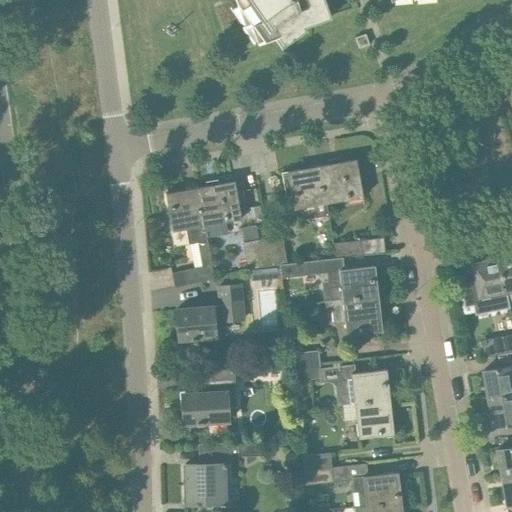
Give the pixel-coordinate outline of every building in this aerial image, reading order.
[(236,0),(246,25),(251,23),(258,43),(278,36),(284,43),(281,45),(282,47),(305,30),(308,29),(307,28),(306,29),(305,26),(331,17),(325,0),(236,0)] [(369,44),(365,34),(355,38),(359,48),(369,44)] [(511,74),(502,77),(511,108),(511,74)] [(364,197),(356,159),(320,165),(326,199),(360,193),(361,197),(364,197)] [(327,215),(319,166),(281,172),(285,192),(295,190),(298,207),(293,208),(294,210),(306,208),(308,219),(327,215)] [(197,187),(203,221),(238,215),(239,219),(241,218),(239,204),(247,202),(244,190),(236,191),(234,181),(197,187)] [(189,244),(206,241),(203,221),(197,187),(166,193),(172,231),(186,229),(189,244)] [(260,205),(246,208),(248,218),(262,215),(260,205)] [(287,263),(282,235),(267,237),(272,265),(280,264),(287,263)] [(272,265),(267,237),(243,242),(248,269),(256,268),(272,265)] [(334,257),(334,258),(343,257),(362,255),(360,240),(333,244),(335,257),(334,257)] [(511,255),(499,259),(506,294),(511,292),(511,255)] [(343,257),(334,258),(280,264),(282,276),(282,278),(326,272),(327,281),(322,281),(324,302),(358,298),(358,303),(379,300),(375,265),(345,268),(343,257)] [(478,304),(474,304),(476,311),(508,304),(508,303),(506,294),(499,259),(473,264),(476,281),(474,282),(478,304)] [(272,265),(273,277),(282,276),(280,264),(272,265)] [(213,279),(210,265),(172,273),(175,287),(186,285),(213,279)] [(256,268),(248,269),(249,279),(257,278),(256,268)] [(465,306),(474,304),(478,304),(474,282),(461,285),(465,306)] [(242,306),(240,285),(218,287),(220,305),(176,309),(179,340),(180,339),(181,352),(199,351),(198,338),(215,337),(214,322),(243,319),(243,318),(237,319),(236,306),(242,306)] [(382,331),(379,300),(358,303),(358,298),(324,302),(325,309),(331,309),(332,320),(337,324),(345,323),(346,335),(382,331)] [(511,333),(481,340),(485,358),(511,351),(511,333)] [(292,367),(320,364),(318,349),(290,353),(292,367)] [(320,364),(292,367),(293,381),(321,378),(320,364)] [(488,400),(511,395),(511,365),(483,371),(488,400)] [(236,407),(234,368),(207,370),(208,392),(182,394),(183,423),(197,422),(197,424),(228,422),(227,407),(236,407)] [(342,396),(342,405),(369,402),(370,407),(391,404),(387,369),(351,373),(353,395),(342,396)] [(511,395),(488,400),(493,428),(511,424),(511,395)] [(369,402),(342,405),(344,421),(356,420),(358,438),(394,434),(391,404),(370,407),(369,402)] [(231,465),(230,442),(198,443),(199,463),(185,464),(186,504),(196,503),(196,505),(200,504),(200,503),(225,503),(224,467),(226,467),(226,465),(231,465)] [(262,442),(251,442),(252,455),(262,455),(262,442)] [(502,479),(511,476),(511,446),(497,449),(502,479)] [(330,453),(302,456),(304,471),(365,464),(331,467),(330,453)] [(365,464),(304,471),(305,483),(352,478),(355,507),(381,504),(382,509),(402,507),(398,472),(378,474),(366,475),(365,464)] [(511,476),(502,479),(507,506),(511,505),(511,476)]
